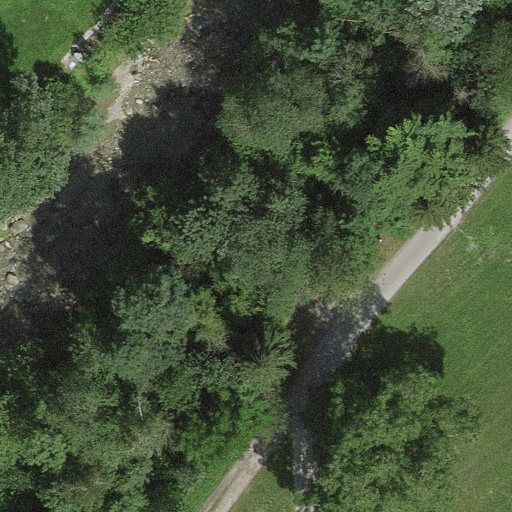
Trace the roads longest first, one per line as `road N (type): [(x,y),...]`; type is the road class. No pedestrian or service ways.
road 1 (residential): [(511,125),(310,367),(290,414),(305,511)]
road 2 (track): [(290,414),(220,511)]
